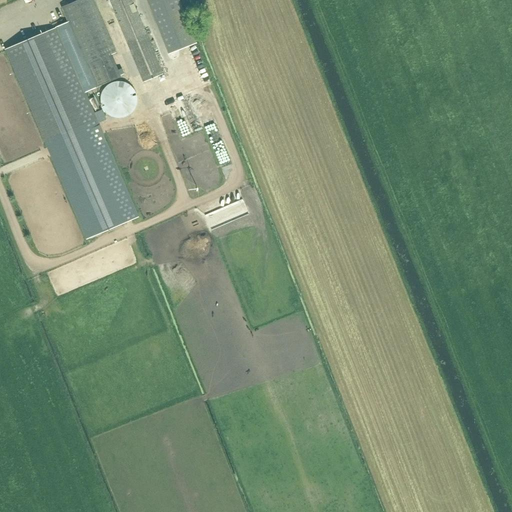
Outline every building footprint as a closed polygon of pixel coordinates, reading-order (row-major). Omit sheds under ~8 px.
[(86,65),(110,55),(116,53),(93,0),(78,0),(62,7),(68,22),(5,49),(85,238),(137,216),(85,93),(96,88),(86,65)] [(109,0),(127,42),(142,80),(162,72),(147,33),(132,0),(105,0),(106,0),(109,0)] [(180,0),(147,0),(169,54),(197,43),(180,0)] [(120,77),(110,55),(86,65),(96,88),(120,77)] [(137,95),(134,89),(129,84),(122,82),(115,82),(108,85),(103,90),(101,97),(101,104),(104,111),(110,116),(116,118),(124,118),(130,115),(135,109),(137,103),(137,95)] [(191,126),(210,117),(202,99),(183,108),(191,126)]
